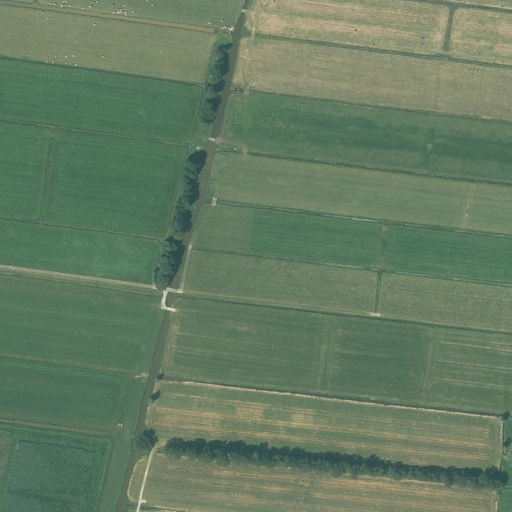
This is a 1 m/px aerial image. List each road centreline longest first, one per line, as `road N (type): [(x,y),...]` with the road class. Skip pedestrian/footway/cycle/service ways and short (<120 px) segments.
road 1 (track): [(154,29),(227,45),(108,511)]
road 2 (track): [(263,0),(252,15),(246,93),(228,141),(244,153),(190,244),(180,291),(0,266)]
road 3 (track): [(203,143),(0,114)]
